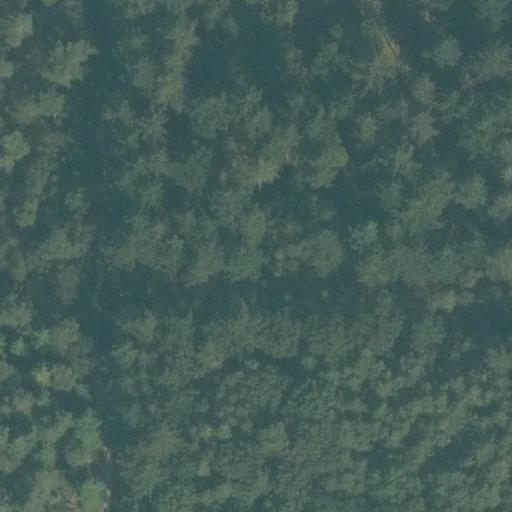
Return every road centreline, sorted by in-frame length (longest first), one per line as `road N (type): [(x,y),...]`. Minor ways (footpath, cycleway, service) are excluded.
road 1 (track): [(95,322),(511,308)]
road 2 (track): [(95,322),(103,511)]
road 3 (track): [(90,0),(100,185)]
road 4 (track): [(100,185),(95,322)]
